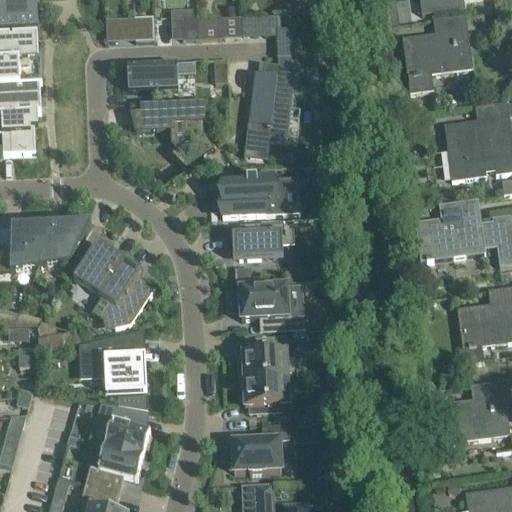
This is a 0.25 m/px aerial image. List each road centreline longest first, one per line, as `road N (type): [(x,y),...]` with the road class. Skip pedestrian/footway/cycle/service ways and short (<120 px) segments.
road 1 (residential): [(100,187),(150,215),(175,242),(188,278),(194,412),(176,511)]
road 2 (residential): [(100,187),(101,59),(266,54)]
